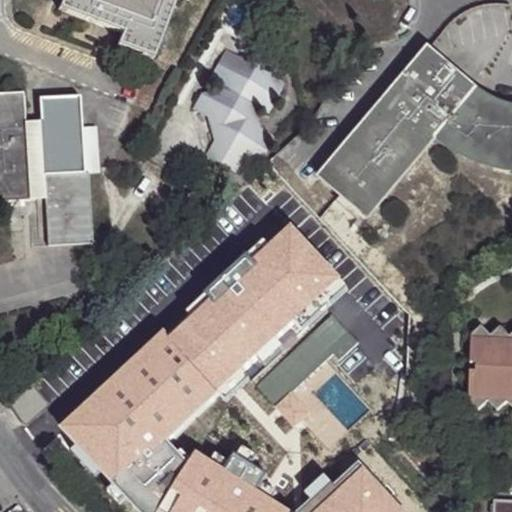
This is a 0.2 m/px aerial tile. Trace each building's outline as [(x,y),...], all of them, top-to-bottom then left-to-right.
[(61,0),(58,11),(65,13),(69,0),(61,0)] [(69,0),(65,13),(121,34),(117,47),(146,57),(156,33),(162,35),(175,0),(185,0),(189,2),(189,0),(69,0)] [(153,60),(162,35),(156,33),(146,57),(153,60)] [(475,90),(427,50),(318,181),(366,221),(434,139),(475,90)] [(240,59),(242,65),(264,60),(263,54),(240,59)] [(202,95),(219,162),(265,152),(254,106),(275,101),(264,60),(242,65),(240,59),(218,65),(224,90),(202,95)] [(479,93),(475,90),(434,139),(451,150),(461,157),(470,161),(478,164),(487,167),(496,169),(505,171),(511,172),(511,107),(511,108),(500,104),(489,100),(479,93)] [(29,200),(25,124),(23,94),(0,94),(0,202),(29,201),(29,200)] [(40,123),(43,177),(50,177),(83,174),(81,128),(79,97),(38,100),(40,123)] [(50,177),(43,177),(40,123),(25,124),(29,200),(44,199),(43,187),(51,187),(50,177)] [(94,127),(81,128),(83,174),(88,174),(98,174),(94,127)] [(51,187),(43,187),(44,199),(47,247),(92,244),(88,174),(83,174),(50,177),(51,187)] [(133,346),(212,430),(218,424),(230,413),(248,397),(260,410),(319,354),(326,347),(325,346),(330,341),(308,318),(296,330),(284,318),(287,315),(264,291),(261,293),(227,257),(220,263),(204,279),(200,275),(217,259),(210,252),(183,277),(194,288),(133,346)] [(200,275),(204,279),(220,263),(217,259),(200,275)] [(350,279),(318,309),(340,332),(372,301),(350,279)] [(318,309),(308,318),(330,341),(340,332),(318,309)] [(470,374),(469,399),(479,411),(488,402),(498,411),(507,403),(511,407),(511,337),(510,339),(501,329),(491,338),(482,328),(472,339),(471,365),(477,366),(476,374),(470,374)] [(325,346),(326,347),(336,357),(350,343),(340,332),(330,341),(325,346)] [(218,424),(299,511),(334,511),(317,493),(304,493),(230,413),(218,424)] [(416,511),(381,473),(340,511),(416,511)] [(511,511),(511,498),(494,498),(493,511),(511,511)]
